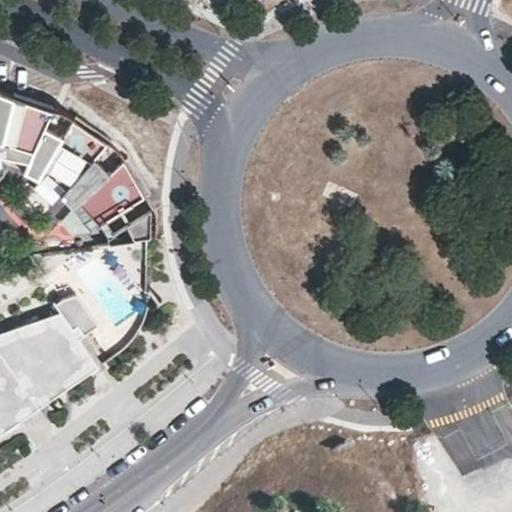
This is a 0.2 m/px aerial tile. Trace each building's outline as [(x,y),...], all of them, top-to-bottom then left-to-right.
[(0,149),(27,160),(23,171),(37,179),(61,194),(90,229),(150,190),(121,158),(104,174),(88,162),(104,141),(70,114),(59,135),(40,127),(47,107),(38,104),(8,95),(8,91),(0,88),(0,149)] [(106,236),(106,242),(148,236),(153,236),(149,208),(106,236)] [(0,437),(39,409),(98,366),(78,338),(83,335),(77,325),(72,329),(60,311),(0,331),(0,437)] [(78,338),(98,366),(101,369),(105,366),(103,362),(83,335),(78,338)] [(39,409),(19,424),(25,432),(35,425),(45,417),(39,409)]
